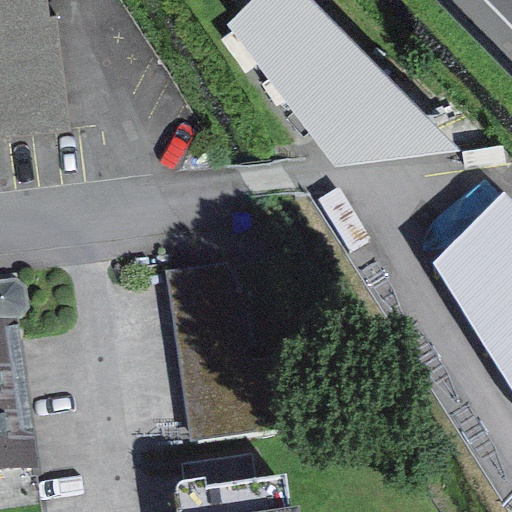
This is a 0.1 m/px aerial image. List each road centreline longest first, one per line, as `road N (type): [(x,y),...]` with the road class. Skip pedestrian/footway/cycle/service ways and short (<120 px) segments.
road 1 (residential): [(234,179),(0,206)]
road 2 (residential): [(234,179),(369,167)]
